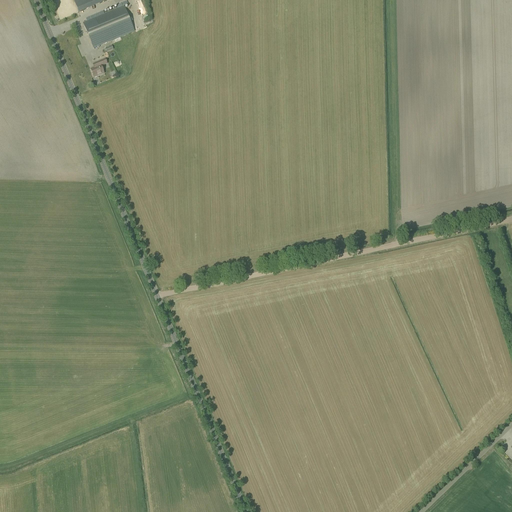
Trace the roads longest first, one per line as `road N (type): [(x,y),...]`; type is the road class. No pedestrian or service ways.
road 1 (tertiary): [(244,511),(35,0)]
road 2 (track): [(156,296),(511,219)]
road 3 (unclassified): [(420,511),(511,425)]
